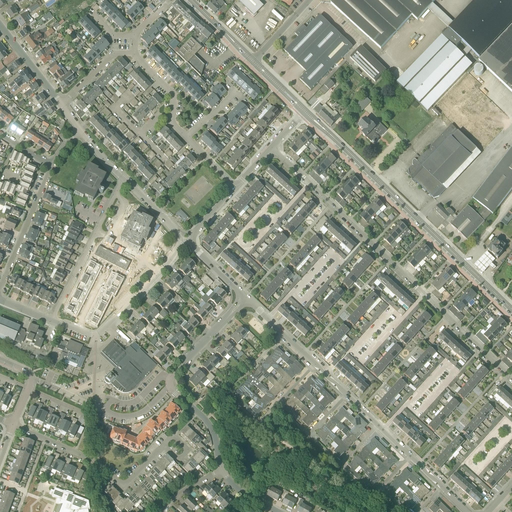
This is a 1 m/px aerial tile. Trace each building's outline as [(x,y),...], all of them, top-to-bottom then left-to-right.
[(1,0),(0,1),(0,8),(6,4),(5,3),(9,0),(11,0),(12,0),(1,0)] [(212,0),(206,6),(214,14),(220,9),(220,8),(224,3),(220,0),(212,0)] [(256,0),(241,0),(239,3),(244,8),(244,9),(244,8),(243,9),(253,18),(257,14),(256,14),(263,7),(256,0)] [(428,9),(449,28),(449,29),(442,36),(397,83),(427,112),(472,65),(465,58),(472,51),(479,58),(511,23),(511,0),(475,0),(454,23),(433,4),(435,0),(334,0),(331,4),(381,49),(412,15),(417,20),(428,9)] [(28,8),(31,13),(40,7),(39,7),(42,5),(39,1),(28,8)] [(101,13),(109,5),(105,1),(99,7),(101,10),(100,12),(101,13)] [(176,2),(171,6),(173,8),(170,12),(172,14),(172,15),(181,5),(178,2),(176,2)] [(141,12),(144,10),(138,3),(134,7),(141,15),(142,14),(141,12)] [(270,15),(281,24),(290,12),(279,3),(270,15)] [(14,5),(8,9),(9,11),(6,13),(10,19),(18,14),(15,10),(17,9),(14,5)] [(112,9),(109,5),(101,13),(102,14),(104,13),(106,15),(112,9)] [(170,16),(172,19),(174,17),(178,13),(180,14),(185,9),(181,5),(172,15),(172,14),(170,16)] [(128,9),(130,11),(136,17),(138,15),(140,16),(141,15),(134,7),(132,6),(128,9)] [(240,23),(244,18),(233,8),(228,12),(240,23)] [(112,9),(106,15),(109,18),(107,19),(108,21),(117,13),(117,12),(116,13),(112,9)] [(177,24),(188,12),(185,9),(180,14),(181,15),(175,22),(177,24)] [(126,15),(133,23),(135,21),(133,20),(136,17),(130,11),(126,15)] [(192,16),(188,12),(177,24),(180,26),(185,20),(187,21),(192,16)] [(31,19),(28,15),(26,13),(16,21),(21,28),(22,27),(23,29),(33,21),(33,20),(32,19),(31,19)] [(45,21),(52,16),(49,13),(43,18),(45,21)] [(120,16),(117,13),(108,21),(110,22),(111,20),(113,23),(120,16)] [(353,47),(320,15),(307,29),(303,25),(295,34),(299,37),(285,52),(307,73),(300,80),(311,91),(353,47)] [(125,28),(126,27),(127,25),(128,24),(124,20),(120,16),(113,23),(116,25),(115,26),(116,27),(118,29),(119,28),(122,31),(125,28)] [(182,29),(184,31),(186,29),(196,19),(192,16),(187,21),(188,23),(182,29)] [(87,21),(85,18),(79,24),(82,28),(90,20),(89,19),(87,21)] [(166,27),(159,19),(157,20),(159,22),(156,24),(162,31),(166,27)] [(196,19),(186,29),(189,31),(193,26),(195,28),(200,23),(199,23),(196,19)] [(90,20),(82,28),(86,32),(92,26),(90,23),(92,22),(90,20)] [(196,28),(197,30),(195,33),(198,35),(200,33),(200,32),(201,33),(206,27),(200,22),(199,23),(200,23),(195,28),(196,28)] [(162,31),(156,24),(154,27),(152,25),(151,27),(158,34),(159,34),(162,31)] [(92,26),(86,32),(90,36),(98,28),(97,27),(95,28),(92,26)] [(159,35),(158,34),(151,27),(150,28),(151,29),(149,32),(156,38),(159,35)] [(207,40),(213,33),(206,27),(201,33),(200,34),(201,35),(198,39),(201,43),(206,38),(207,40)] [(511,93),(511,27),(479,62),(488,71),(488,70),(511,93)] [(26,28),(19,34),(23,39),(30,33),(26,28)] [(45,28),(42,31),(32,38),(31,36),(25,41),(29,46),(45,33),(47,32),(45,28)] [(94,40),(100,34),(97,31),(99,29),(98,28),(90,36),(94,40)] [(146,33),(144,34),(142,36),(143,37),(141,40),(144,43),(145,44),(146,45),(147,46),(152,42),(155,39),(156,38),(149,32),(147,34),(146,33)] [(41,42),(48,37),(45,33),(29,46),(32,51),(42,44),(41,42)] [(177,54),(187,64),(194,56),(202,48),(194,42),(191,38),(180,50),(177,53),(177,54)] [(98,43),(94,47),(101,54),(103,52),(104,53),(106,51),(107,49),(106,49),(109,46),(106,43),(105,42),(104,40),(102,39),(98,43)] [(171,45),(169,46),(173,50),(177,47),(179,44),(175,40),(173,42),(172,43),(171,45)] [(42,50),(36,55),(39,60),(52,50),(50,46),(43,52),(42,50)] [(350,58),(357,65),(359,67),(370,55),(361,46),(350,58)] [(99,56),(101,54),(94,47),(91,51),(99,59),(100,58),(99,56)] [(153,47),(147,53),(149,56),(148,58),(149,59),(157,51),(153,47)] [(52,50),(39,60),(44,66),(55,57),(53,54),(55,53),(52,50)] [(88,55),(94,61),(96,59),(98,60),(99,59),(91,51),(88,55)] [(154,61),(160,55),(157,51),(149,59),(150,60),(152,59),(154,61)] [(94,61),(88,55),(84,59),(88,63),(91,67),(93,65),(91,64),(94,61)] [(164,59),(160,55),(154,61),(157,64),(155,65),(156,67),(164,59)] [(370,55),(359,67),(375,82),(387,71),(370,55)] [(194,56),(187,64),(201,77),(204,66),(194,56)] [(123,69),(127,65),(121,59),(117,63),(123,69)] [(162,69),(168,63),(164,59),(156,67),(158,68),(159,66),(162,69)] [(17,61),(6,70),(4,68),(0,71),(0,73),(2,76),(5,73),(8,76),(21,66),(17,61)] [(56,66),(57,65),(55,62),(49,67),(51,70),(48,72),(51,75),(50,75),(51,76),(52,78),(60,71),(56,66)] [(119,73),(123,69),(117,63),(113,66),(119,73)] [(168,63),(162,69),(164,72),(163,73),(164,74),(172,67),(168,63)] [(109,70),(115,76),(119,73),(113,66),(109,70)] [(175,71),(172,67),(164,74),(165,76),(167,74),(169,77),(175,71)] [(227,76),(231,80),(239,72),(241,70),(240,69),(238,70),(236,69),(237,68),(235,67),(233,69),(227,76)] [(111,80),(115,76),(109,70),(105,74),(111,80)] [(138,72),(136,70),(129,76),(133,80),(141,73),(139,71),(138,72)] [(13,88),(28,75),(25,71),(19,75),(20,77),(10,84),(13,88)] [(69,72),(63,76),(60,71),(52,78),(52,79),(53,78),(53,79),(54,79),(56,82),(59,80),(61,83),(71,75),(69,72)] [(179,74),(175,71),(169,77),(172,79),(170,81),(172,82),(179,74)] [(179,74),(172,82),(173,83),(174,82),(176,83),(177,84),(184,77),(185,76),(182,72),(179,74)] [(239,72),(231,80),(236,84),(244,76),(239,72)] [(141,73),(133,80),(137,84),(143,78),(141,76),(142,75),(141,73)] [(72,76),(59,86),(60,87),(63,91),(69,86),(68,84),(77,78),(74,74),(72,76)] [(102,78),(108,84),(111,80),(105,74),(102,78)] [(32,80),(28,75),(13,88),(12,88),(15,91),(25,83),(26,85),(32,80)] [(236,84),(240,88),(248,80),(250,78),(248,76),(246,78),(244,76),(236,84)] [(188,81),(184,77),(177,84),(178,86),(180,84),(182,87),(188,81)] [(104,88),(108,84),(102,78),(98,82),(104,88)] [(143,78),(137,84),(141,88),(148,81),(146,79),(145,80),(143,78)] [(245,92),(251,85),(250,83),(251,82),(248,80),(240,88),(245,92)] [(326,93),(335,85),(330,80),(322,89),(326,93)] [(145,92),(151,86),(149,84),(150,83),(148,81),(141,88),(145,92)] [(183,91),(184,92),(192,85),(188,81),(182,87),(185,89),(183,91)] [(39,88),(34,82),(28,87),(30,90),(24,95),(26,98),(39,88)] [(104,88),(98,82),(94,85),(95,87),(100,92),(100,91),(104,88)] [(190,95),(196,89),(196,88),(192,85),(184,92),(186,94),(187,92),(190,95)] [(217,85),(216,86),(214,88),(222,96),(226,92),(220,85),(218,87),(217,85)] [(253,86),(251,85),(245,92),(249,96),(257,88),(254,85),(253,86)] [(95,87),(91,91),(97,97),(102,93),(100,91),(100,92),(95,87)] [(211,93),(212,95),(218,100),(222,96),(214,88),(211,91),(212,92),(211,93)] [(249,96),(254,101),(260,93),(259,92),(260,90),(257,88),(249,96)] [(192,100),(200,93),(196,89),(190,95),(192,97),(191,99),(192,100)] [(94,101),(97,97),(91,91),(88,95),(94,101)] [(195,100),(197,102),(204,97),(200,93),(192,100),(193,101),(195,100)] [(39,105),(46,100),(41,94),(37,98),(35,95),(28,101),(30,103),(31,104),(31,105),(33,103),(36,107),(39,105)] [(162,101),(156,94),(152,98),(158,105),(162,101)] [(90,105),(94,101),(88,95),(84,98),(90,105)] [(218,100),(212,95),(208,99),(216,107),(217,105),(218,104),(217,103),(219,101),(218,100)] [(152,98),(150,97),(146,100),(148,102),(154,108),(158,105),(152,98)] [(364,97),(357,105),(362,109),(369,102),(364,97)] [(86,108),(90,105),(84,98),(80,102),(86,108)] [(208,106),(211,109),(214,107),(214,108),(215,107),(216,107),(208,99),(204,102),(205,104),(207,105),(208,106)] [(54,107),(49,102),(39,110),(34,114),(36,117),(39,118),(47,112),(50,115),(55,111),(53,108),(54,107)] [(86,108),(80,102),(76,106),(80,110),(76,114),(80,118),(84,114),(82,112),(86,108)] [(148,102),(144,106),(150,112),(154,108),(148,102)] [(248,109),(240,103),(236,107),(245,115),(245,114),(247,112),(246,111),(248,109)] [(314,110),(317,113),(324,120),(333,112),(327,106),(325,104),(322,107),(319,104),(314,110)] [(275,118),(279,114),(270,105),(266,110),(275,118)] [(150,112),(144,106),(140,110),(146,116),(150,112)] [(243,116),(244,115),(245,115),(236,107),(232,111),(239,118),(241,117),(242,118),(243,116)] [(12,113),(12,112),(10,114),(8,116),(4,121),(9,125),(13,120),(11,118),(11,117),(13,118),(17,113),(19,114),(20,112),(16,109),(14,110),(12,113)] [(264,116),(271,123),(275,118),(266,110),(265,109),(261,114),(264,116)] [(342,115),(345,118),(350,112),(347,109),(342,115)] [(146,116),(140,110),(136,113),(142,120),(146,116)] [(238,120),(239,118),(232,111),(228,116),(237,124),(239,121),(238,120)] [(8,116),(4,112),(0,116),(0,118),(4,121),(8,116)] [(324,120),(331,127),(336,121),(341,117),(338,114),(337,115),(333,112),(324,120)] [(136,113),(132,117),(138,124),(142,120),(136,113)] [(95,116),(89,122),(91,125),(90,126),(92,127),(99,120),(95,116)] [(237,124),(228,116),(224,120),(228,124),(231,127),(233,125),(234,126),(237,124)] [(267,127),(271,123),(264,116),(260,121),(267,127)] [(217,119),(216,121),(224,128),(228,124),(224,120),(222,118),(219,121),(217,119)] [(377,129),(376,128),(373,125),(366,119),(359,127),(364,132),(362,134),(366,138),(367,138),(372,143),(372,145),(374,145),(374,143),(386,131),(380,125),(377,129)] [(97,130),(103,124),(99,120),(92,127),(94,129),(95,128),(97,130)] [(214,126),(220,132),(224,128),(216,121),(215,122),(217,123),(214,126)] [(260,121),(256,126),(257,127),(263,132),(267,127),(260,121)] [(14,124),(11,130),(16,133),(20,127),(14,124)] [(21,136),(25,130),(27,126),(24,124),(22,126),(21,125),(20,127),(16,133),(21,136)] [(107,128),(103,124),(97,130),(99,132),(98,133),(100,135),(107,128)] [(210,127),(209,129),(217,136),(220,132),(214,126),(212,129),(210,127)] [(477,149),(451,126),(450,127),(432,144),(432,145),(417,160),(416,161),(415,161),(414,162),(414,163),(415,164),(406,172),(406,173),(413,179),(412,180),(415,183),(416,182),(432,197),(434,199),(434,198),(439,197),(446,189),(442,186),(477,149)] [(165,127),(158,133),(162,137),(169,130),(168,128),(167,130),(165,127)] [(253,131),(260,137),(265,133),(263,132),(257,127),(253,131)] [(107,128),(100,135),(101,137),(102,136),(105,138),(106,137),(111,132),(110,132),(107,128)] [(169,130),(162,137),(166,141),(172,135),(170,133),(171,132),(169,130)] [(308,141),(310,139),(313,137),(306,130),(302,135),(308,141)] [(29,131),(25,137),(31,141),(35,135),(29,131)] [(107,140),(108,142),(116,135),(112,131),(110,132),(111,132),(106,137),(108,139),(107,140)] [(256,142),(260,137),(253,131),(249,136),(256,142)] [(35,135),(31,141),(37,145),(42,136),(36,132),(35,135)] [(204,146),(211,138),(207,134),(206,135),(205,137),(203,138),(201,141),(203,144),(202,144),(204,146)] [(244,139),(252,146),(256,142),(249,136),(247,134),(243,138),(244,139)] [(49,139),(46,137),(43,135),(42,136),(41,139),(37,145),(43,148),(46,142),(49,139)] [(113,145),(119,138),(116,135),(108,142),(110,144),(111,142),(113,145)] [(166,141),(170,145),(177,138),(175,136),(174,137),(172,135),(166,141)] [(297,139),(304,146),(308,141),(302,135),(297,139)] [(123,142),(119,138),(113,145),(115,147),(114,148),(116,149),(123,142)] [(177,138),(170,145),(173,149),(180,143),(178,141),(179,140),(177,138)] [(211,138),(204,146),(206,148),(207,147),(209,149),(215,142),(211,138)] [(55,141),(52,139),(49,144),(46,142),(43,148),(48,152),(55,141)] [(242,141),(243,142),(241,144),(243,146),(248,151),(252,146),(244,139),(242,141)] [(300,150),(304,146),(297,139),(293,143),(300,150)] [(121,152),(127,146),(123,142),(116,149),(118,151),(119,150),(121,152)] [(215,142),(209,149),(211,151),(210,153),(211,154),(219,146),(215,142)] [(177,153),(185,146),(183,144),(182,145),(180,143),(173,149),(177,153)] [(300,150),(293,143),(289,148),(291,150),(287,154),(289,156),(293,152),(295,154),(296,154),(300,150)] [(129,146),(123,152),(125,154),(124,156),(126,157),(133,150),(129,146)] [(214,153),(217,156),(222,150),(219,146),(211,154),(212,155),(214,153)] [(239,151),(246,157),(250,152),(248,151),(243,146),(239,151)] [(493,214),(494,214),(511,189),(511,147),(473,199),(484,208),(492,213),(493,214)] [(137,154),(133,150),(126,157),(128,159),(129,158),(131,160),(137,154)] [(241,161),(246,157),(239,151),(235,155),(241,161)] [(24,157),(12,152),(9,161),(20,165),(21,163),(24,164),(26,159),(23,158),(24,157)] [(332,164),(336,160),(330,153),(325,158),(332,164)] [(133,165),(141,158),(137,154),(131,160),(133,162),(132,163),(133,165)] [(195,161),(189,155),(185,159),(191,165),(195,161)] [(237,166),(241,161),(235,155),(231,159),(237,166)] [(187,169),(191,165),(185,159),(184,157),(180,161),(187,169)] [(141,158),(133,165),(135,167),(136,166),(138,168),(144,162),(141,158)] [(328,169),(332,164),(325,158),(321,162),(328,169)] [(231,159),(226,164),(233,170),(237,166),(231,159)] [(175,164),(176,165),(177,165),(184,172),(187,169),(180,161),(179,160),(175,164)] [(138,172),(140,174),(147,167),(149,165),(146,161),(145,162),(144,162),(138,168),(137,169),(139,171),(138,172)] [(324,173),(328,169),(321,162),(317,166),(324,173)] [(24,177),(31,180),(36,168),(30,166),(28,165),(23,176),(24,177)] [(175,171),(181,178),(185,174),(184,172),(177,165),(176,165),(173,169),(175,171)] [(272,166),(266,172),(271,177),(277,170),(272,166)] [(330,179),(324,173),(317,166),(309,175),(313,179),(317,175),(319,177),(320,177),(321,179),(324,181),(326,179),(328,181),(330,179)] [(97,192),(101,194),(102,194),(102,193),(103,193),(103,192),(103,191),(102,191),(101,190),(103,186),(101,185),(106,175),(101,173),(101,174),(97,172),(97,170),(93,168),(92,169),(88,167),(84,174),(82,173),(80,179),(78,178),(76,183),(79,184),(75,192),(79,194),(79,196),(83,198),(84,196),(88,198),(88,199),(92,202),(97,192)] [(151,171),(147,167),(140,174),(142,176),(143,175),(145,177),(151,171)] [(277,170),(271,177),(275,181),(281,174),(277,170)] [(145,180),(147,182),(155,175),(151,171),(145,177),(147,179),(145,180)] [(181,178),(175,171),(171,175),(177,181),(181,178)] [(281,174),(275,181),(280,185),(286,179),(281,174)] [(171,175),(167,179),(173,185),(177,181),(171,175)] [(356,187),(360,183),(353,176),(349,181),(356,187)] [(32,180),(31,180),(24,177),(19,188),(19,189),(28,192),(32,180)] [(173,185),(167,179),(163,182),(163,183),(168,188),(169,189),(173,185)] [(280,185),(284,189),(290,183),(286,179),(280,185)] [(164,191),(168,188),(163,183),(163,182),(162,181),(158,185),(164,191)] [(352,191),(356,187),(349,181),(345,185),(352,191)] [(260,192),(264,187),(258,182),(253,186),(260,192)] [(290,183),(284,189),(289,193),(295,187),(290,183)] [(4,186),(0,185),(0,184),(0,194),(1,192),(13,197),(16,191),(17,189),(16,189),(5,184),(4,186)] [(158,185),(154,189),(160,195),(164,191),(158,185)] [(347,196),(349,194),(352,191),(345,185),(341,189),(347,196)] [(256,197),(260,192),(253,186),(249,191),(256,197)] [(289,193),(294,198),(300,191),(295,187),(289,193)] [(343,200),(346,198),(347,196),(341,189),(336,194),(339,196),(341,198),(343,200)] [(251,201),(256,197),(249,191),(245,195),(251,201)] [(29,196),(27,196),(26,195),(21,193),(20,193),(16,204),(24,208),(29,196)] [(56,206),(58,201),(51,199),(52,198),(44,195),(42,200),(56,206)] [(247,206),(251,201),(245,195),(241,200),(247,206)] [(379,210),(384,206),(377,199),(373,204),(379,210)] [(243,210),(247,206),(241,200),(237,205),(243,210)] [(317,207),(310,201),(306,206),(313,211),(317,207)] [(375,214),(379,210),(373,204),(369,208),(375,214)] [(237,205),(232,209),(239,215),(243,210),(237,205)] [(439,205),(434,210),(446,221),(450,216),(451,216),(454,213),(450,209),(446,212),(439,205)] [(306,206),(302,210),(308,216),(313,211),(306,206)] [(467,240),(471,237),(485,222),(484,221),(492,213),(484,208),(477,215),(468,206),(457,217),(455,215),(453,217),(455,219),(450,224),(467,241),(468,241),(467,240)] [(9,214),(11,215),(19,218),(21,212),(11,208),(10,211),(6,210),(4,214),(8,216),(9,214)] [(375,218),(373,217),(375,214),(369,208),(364,212),(373,220),(375,218)] [(176,214),(178,217),(182,221),(184,219),(186,220),(188,218),(180,210),(176,214)] [(298,215),(304,221),(308,216),(302,210),(298,215)] [(39,213),(37,212),(35,218),(43,221),(46,215),(40,212),(39,213)] [(373,220),(364,212),(360,217),(362,219),(358,223),(360,225),(365,221),(367,223),(369,221),(371,222),(374,224),(375,223),(373,220)] [(123,224),(124,224),(125,225),(123,229),(125,230),(120,240),(125,242),(125,241),(129,243),(128,245),(133,247),(134,246),(138,248),(142,241),(144,242),(146,236),(148,237),(150,232),(147,231),(151,223),(147,221),(147,219),(143,217),(142,219),(138,217),(138,216),(134,213),(129,223),(125,222),(125,221),(124,221),(123,222),(123,223),(123,224)] [(228,214),(224,218),(231,224),(235,220),(228,214)] [(298,215),(296,214),(292,218),(293,219),(294,219),(300,225),(304,221),(298,215)] [(282,225),(280,224),(284,219),(282,217),(276,224),(280,228),(282,225)] [(35,218),(33,223),(35,223),(34,225),(40,227),(41,226),(43,227),(44,224),(45,222),(43,221),(35,218)] [(231,224),(224,218),(220,223),(226,229),(231,224)] [(289,224),(296,230),(300,225),(294,219),(293,219),(289,224)] [(14,230),(16,224),(7,220),(4,228),(10,231),(10,229),(14,230)] [(329,220),(323,227),(328,231),(334,225),(329,220)] [(82,228),(83,225),(75,221),(74,223),(72,222),(69,228),(80,233),(82,228)] [(409,235),(408,234),(409,234),(408,233),(410,231),(401,222),(397,226),(406,235),(406,236),(407,236),(407,237),(409,235)] [(222,234),(226,229),(220,223),(216,228),(222,234)] [(272,233),(276,229),(278,230),(280,228),(276,224),(269,231),(272,233)] [(285,229),(292,235),(296,230),(289,224),(285,229)] [(332,235),(338,229),(334,225),(328,231),(332,235)] [(392,231),(399,237),(401,240),(406,235),(397,226),(392,231)] [(36,237),(39,231),(33,228),(32,230),(30,229),(28,234),(36,237)] [(77,238),(80,233),(69,228),(67,232),(69,233),(77,238)] [(218,238),(222,234),(216,228),(212,232),(218,238)] [(337,240),(343,233),(338,229),(332,235),(337,240)] [(320,231),(319,232),(318,232),(316,235),(321,239),(323,236),(324,235),(322,233),(320,231)] [(395,242),(399,237),(392,231),(388,235),(395,242)] [(207,237),(214,243),(218,238),(212,232),(207,237)] [(69,233),(67,238),(75,242),(77,238),(69,233)] [(283,244),(287,239),(281,233),(277,238),(283,244)] [(342,244),(348,237),(343,233),(337,240),(342,244)] [(2,235),(0,234),(0,238),(9,243),(11,237),(3,234),(2,235)] [(28,234),(26,239),(28,240),(27,241),(33,243),(36,245),(38,238),(36,237),(28,234)] [(398,244),(395,242),(388,235),(384,240),(386,242),(382,246),(384,248),(388,244),(390,246),(391,246),(393,248),(393,249),(398,244)] [(495,241),(487,250),(488,250),(487,250),(491,254),(491,253),(496,257),(496,259),(498,259),(498,257),(500,255),(503,253),(501,251),(506,246),(502,242),(504,239),(500,235),(498,238),(498,239),(496,242),(495,241)] [(321,242),(315,236),(311,241),(317,246),(321,242)] [(203,242),(210,247),(214,243),(207,237),(203,242)] [(346,248),(352,241),(348,237),(342,244),(346,248)] [(0,244),(7,247),(9,243),(0,238),(0,244)] [(64,242),(73,246),(75,242),(67,238),(64,242)] [(279,248),(283,244),(277,238),(273,242),(279,248)] [(64,248),(71,251),(73,246),(64,242),(62,241),(59,245),(62,246),(64,248)] [(313,251),(317,246),(311,241),(306,245),(313,251)] [(346,248),(351,252),(357,246),(352,241),(346,248)] [(275,253),(279,248),(273,242),(268,247),(275,253)] [(335,242),(332,245),(330,247),(335,251),(337,249),(339,247),(335,242)] [(35,250),(35,249),(32,248),(32,247),(26,244),(25,246),(23,245),(21,250),(29,254),(32,255),(33,251),(35,252),(35,250)] [(309,256),(313,251),(306,245),(302,250),(309,256)] [(432,252),(425,245),(420,249),(428,257),(430,259),(431,260),(435,255),(432,252)] [(60,251),(62,252),(70,257),(73,252),(71,251),(64,248),(62,246),(60,247),(59,249),(59,250),(60,251)] [(102,248),(98,246),(97,246),(93,255),(100,259),(101,259),(105,250),(102,248)] [(223,251),(220,249),(218,247),(214,251),(217,253),(216,253),(219,256),(223,251)] [(275,253),(268,247),(264,252),(271,258),(275,253)] [(416,254),(423,260),(427,256),(420,249),(416,254)] [(28,256),(29,254),(21,250),(19,255),(21,256),(20,257),(29,261),(30,257),(28,256)] [(108,263),(113,254),(109,252),(110,252),(105,250),(101,259),(108,263)] [(304,260),(309,256),(302,250),(298,254),(304,260)] [(316,254),(320,258),(325,253),(322,251),(320,250),(316,254)] [(231,255),(226,251),(220,257),(225,261),(231,255)] [(68,261),(70,257),(62,252),(60,257),(68,261)] [(264,252),(260,256),(266,262),(271,258),(264,252)] [(108,263),(116,267),(121,258),(120,258),(117,256),(113,254),(108,263)] [(304,260),(298,254),(294,259),(300,265),(304,260)] [(314,257),(312,259),(314,260),(316,263),(320,258),(316,254),(314,257)] [(419,265),(423,260),(416,254),(412,258),(419,265)] [(491,265),(494,262),(486,254),(473,268),(482,276),(488,269),(491,271),(494,268),(491,265)] [(235,259),(231,255),(225,261),(229,266),(235,259)] [(374,261),(367,255),(363,260),(370,266),(374,261)] [(260,256),(256,261),(262,267),(266,262),(260,256)] [(60,257),(57,261),(66,266),(68,261),(60,257)] [(121,258),(116,267),(124,271),(129,262),(125,260),(124,260),(121,258)] [(370,266),(363,260),(361,258),(357,263),(359,265),(366,270),(370,266)] [(412,258),(408,263),(404,267),(408,271),(412,267),(414,269),(419,265),(412,258)] [(240,263),(235,259),(229,266),(234,270),(240,263)] [(294,259),(290,264),(296,270),(300,265),(294,259)] [(491,272),(495,275),(499,268),(500,268),(503,264),(505,261),(504,259),(500,262),(496,266),(491,272)] [(56,266),(59,268),(64,270),(66,266),(57,261),(55,260),(52,264),(56,266)] [(190,271),(190,270),(195,266),(189,260),(184,265),(190,271)] [(85,271),(94,276),(98,268),(89,263),(86,267),(87,268),(85,271)] [(245,267),(240,263),(234,270),(239,274),(245,267)] [(361,275),(366,270),(359,265),(357,263),(353,268),(355,269),(361,275)] [(184,279),(188,283),(192,286),(193,285),(192,283),(191,282),(192,281),(191,280),(188,277),(192,273),(190,270),(190,271),(184,265),(179,270),(186,276),(184,279)] [(249,272),(245,267),(239,274),(243,278),(249,272)] [(55,275),(63,279),(66,275),(63,273),(65,270),(64,270),(59,268),(58,270),(57,270),(55,275)] [(288,279),(292,274),(286,268),(281,273),(288,279)] [(457,281),(453,277),(455,275),(448,268),(444,272),(453,281),(455,283),(457,281)] [(351,274),(357,280),(361,275),(355,269),(351,274)] [(338,275),(340,273),(338,270),(331,277),(335,280),(335,281),(340,276),(338,275)] [(83,275),(81,279),(90,283),(94,276),(85,271),(83,275)] [(248,282),(254,276),(249,272),(243,278),(248,282)] [(446,283),(449,285),(453,281),(444,272),(440,277),(446,283)] [(284,283),(288,279),(281,273),(277,277),(284,283)] [(107,282),(116,287),(117,283),(118,283),(120,279),(111,274),(107,282)] [(182,280),(175,274),(170,279),(176,285),(179,288),(184,283),(181,281),(182,280)] [(353,284),(357,280),(351,274),(347,278),(353,284)] [(392,281),(387,277),(386,278),(382,274),(377,280),(381,283),(378,287),(383,291),(386,288),(392,281)] [(55,275),(53,279),(51,282),(53,283),(58,286),(59,283),(61,284),(63,279),(55,275)] [(10,284),(14,286),(18,279),(19,278),(14,276),(10,284)] [(213,283),(210,280),(208,277),(203,282),(209,287),(213,283)] [(280,288),(284,283),(277,277),(273,282),(280,288)] [(325,284),(327,286),(332,282),(332,283),(335,280),(331,277),(325,284)] [(442,288),(446,283),(440,277),(436,281),(442,288)] [(342,283),(349,289),(353,284),(347,278),(342,283)] [(18,290),(22,282),(18,279),(14,286),(13,288),(18,290)] [(77,287),(86,291),(90,283),(81,279),(79,283),(77,287),(77,286),(77,287)] [(170,279),(165,284),(171,290),(174,287),(179,291),(181,289),(179,288),(176,285),(170,279)] [(32,286),(30,285),(32,281),(29,280),(27,284),(22,292),(27,295),(32,286)] [(390,292),(396,286),(392,281),(386,288),(390,292)] [(427,290),(429,292),(432,294),(436,290),(438,292),(442,288),(436,281),(427,290)] [(27,284),(22,282),(18,290),(22,292),(27,284)] [(101,289),(112,295),(114,291),(114,290),(115,287),(116,287),(107,282),(103,290),(101,289)] [(275,293),(280,288),(273,282),(269,287),(275,293)] [(36,288),(32,286),(27,295),(32,297),(32,296),(36,288)] [(395,296),(401,290),(396,286),(390,292),(395,296)] [(37,298),(41,290),(36,287),(36,288),(32,296),(37,298)] [(75,290),(73,294),(82,299),(86,291),(77,287),(75,290)] [(265,291),(271,297),(275,293),(269,287),(265,291)] [(340,298),(345,294),(338,288),(334,292),(340,298)] [(97,297),(106,301),(107,298),(108,298),(110,294),(112,295),(101,289),(97,297)] [(325,292),(321,289),(317,294),(319,296),(321,297),(325,292)] [(477,301),(474,298),(477,296),(470,289),(466,293),(475,303),(475,302),(475,303),(477,301)] [(41,300),(46,292),(41,290),(37,298),(41,300)] [(226,296),(220,290),(215,295),(221,301),(226,296)] [(399,300),(406,294),(401,290),(395,296),(399,300)] [(271,297),(265,291),(260,296),(267,302),(271,297)] [(46,303),(50,294),(46,292),(41,300),(46,303)] [(330,297),(336,303),(340,298),(334,292),(330,297)] [(167,304),(170,307),(175,302),(173,300),(172,299),(166,293),(161,298),(167,304)] [(210,299),(216,306),(221,301),(215,295),(213,293),(208,297),(205,294),(205,295),(203,297),(208,301),(210,299)] [(379,299),(373,293),(368,297),(375,303),(377,306),(381,301),(379,299)] [(468,304),(471,307),(475,303),(466,293),(461,298),(468,304)] [(55,296),(50,294),(46,303),(50,305),(51,303),(54,305),(56,299),(54,298),(55,296)] [(69,302),(78,307),(82,299),(73,294),(71,298),(71,299),(69,302)] [(410,298),(406,294),(399,300),(398,302),(403,306),(404,305),(410,298)] [(184,302),(177,295),(175,298),(180,302),(182,304),(184,302)] [(106,301),(97,297),(93,304),(102,309),(104,305),(105,301),(106,302),(106,301)] [(326,302),(332,307),(336,303),(330,297),(326,302)] [(371,308),(375,303),(368,297),(364,302),(371,308)] [(161,298),(156,303),(162,309),(165,306),(170,311),(172,309),(170,307),(167,304),(161,298)] [(408,310),(415,302),(410,298),(404,305),(406,307),(405,308),(408,310)] [(464,309),(468,304),(461,298),(457,302),(464,309)] [(78,307),(69,302),(69,303),(68,306),(67,306),(65,310),(74,315),(78,307)] [(321,306),(328,312),(332,307),(326,302),(321,306)] [(366,313),(371,308),(364,302),(360,307),(366,313)] [(457,302),(453,307),(449,311),(453,315),(458,311),(460,313),(464,309),(457,302)] [(380,308),(384,312),(388,307),(384,303),(380,308)] [(100,313),(102,309),(93,304),(89,312),(98,317),(98,316),(99,313),(100,313)] [(197,314),(203,320),(208,315),(201,309),(196,304),(194,306),(199,311),(197,314)] [(208,315),(212,310),(206,304),(201,309),(208,315)] [(288,309),(283,305),(277,312),(282,316),(288,309)] [(317,311),(324,317),(328,312),(321,306),(317,311)] [(158,314),(152,307),(147,313),(154,319),(158,314)] [(288,309),(282,316),(287,320),(293,313),(294,311),(290,307),(288,309)] [(362,317),(366,313),(360,307),(356,311),(362,317)] [(406,312),(405,312),(401,308),(397,312),(402,316),(406,312)] [(317,311),(313,315),(319,321),(324,317),(317,311)] [(352,316),(358,322),(362,317),(356,311),(352,316)] [(488,311),(486,313),(491,318),(494,321),(503,329),(507,325),(498,316),(496,318),(488,311)] [(89,312),(85,320),(94,325),(96,320),(98,317),(89,312)] [(432,318),(425,312),(421,317),(428,323),(432,318)] [(147,313),(142,318),(149,324),(154,319),(147,313)] [(297,318),(293,313),(287,320),(291,324),(297,318)] [(352,316),(347,320),(354,326),(358,322),(352,316)] [(417,321),(423,327),(428,323),(421,317),(417,321)] [(194,329),(198,324),(192,318),(187,323),(194,329)] [(296,328),(302,322),(297,318),(291,324),(296,328)] [(492,327),(499,334),(503,329),(494,321),(491,318),(487,322),(492,327)] [(20,328),(0,319),(0,338),(13,344),(14,341),(20,343),(21,342),(23,342),(26,336),(26,333),(25,333),(25,332),(24,331),(20,329),(20,328)] [(408,321),(405,319),(401,324),(403,326),(405,327),(409,323),(408,321)] [(187,323),(187,324),(185,321),(180,326),(177,323),(175,326),(185,335),(187,333),(189,335),(194,329),(187,323)] [(413,326),(419,332),(423,327),(417,321),(413,326)] [(140,333),(145,328),(138,322),(133,327),(140,333)] [(301,332),(306,326),(302,322),(296,328),(301,332)] [(30,324),(26,333),(26,336),(28,337),(26,340),(32,343),(33,341),(36,342),(34,347),(40,350),(44,341),(41,339),(44,333),(37,331),(39,328),(30,324)] [(350,331),(343,325),(339,330),(346,336),(350,331)] [(170,335),(174,338),(173,338),(180,344),(185,339),(183,337),(185,335),(175,326),(173,328),(178,333),(176,335),(172,332),(170,335)] [(305,337),(311,330),(306,326),(301,332),(305,337)] [(408,330),(415,336),(419,332),(413,326),(408,330)] [(134,341),(136,339),(135,338),(137,335),(141,339),(141,338),(143,339),(144,339),(148,344),(149,342),(142,335),(140,333),(133,327),(129,332),(126,334),(134,341)] [(499,334),(492,327),(488,332),(495,338),(499,334)] [(242,339),(247,334),(241,328),(236,333),(242,339)] [(397,328),(393,333),(395,335),(397,337),(401,332),(397,328)] [(342,340),(346,336),(339,330),(335,334),(342,340)] [(404,335),(411,341),(415,336),(408,330),(404,335)] [(444,331),(438,338),(443,342),(449,336),(444,331)] [(488,332),(484,336),(486,338),(482,343),(484,345),(488,340),(490,343),(495,338),(488,332)] [(236,333),(231,338),(237,344),(242,339),(236,333)] [(331,339),(337,345),(339,346),(343,341),(342,340),(335,334),(331,339)] [(406,345),(407,346),(411,341),(404,335),(398,342),(404,347),(406,345)] [(443,342),(447,346),(453,340),(449,336),(443,342)] [(169,343),(175,349),(180,344),(173,338),(169,343)] [(333,349),(337,345),(331,339),(327,343),(333,349)] [(133,390),(157,366),(140,350),(136,353),(129,347),(125,352),(113,340),(108,345),(101,353),(117,368),(112,373),(111,372),(104,379),(104,380),(104,381),(104,382),(105,383),(106,384),(107,385),(108,385),(109,385),(110,385),(111,384),(117,391),(118,391),(119,392),(120,392),(121,393),(122,393),(123,394),(124,394),(125,394),(127,394),(128,393),(129,393),(130,393),(131,392),(132,392),(133,391),(133,390)] [(453,340),(447,346),(452,351),(458,344),(453,340)] [(86,349),(83,348),(82,347),(83,346),(69,341),(68,343),(65,341),(64,343),(61,342),(60,344),(58,344),(57,349),(62,351),(57,363),(63,365),(65,360),(77,365),(76,367),(81,369),(89,350),(86,349)] [(233,348),(227,342),(222,347),(228,353),(233,348)] [(333,349),(327,343),(322,348),(331,356),(335,351),(333,349)] [(400,345),(399,347),(396,344),(392,349),(398,355),(402,350),(404,348),(400,345)] [(455,357),(457,355),(463,348),(458,344),(452,351),(450,353),(455,357)] [(166,358),(171,353),(165,347),(162,350),(159,347),(157,349),(157,350),(160,352),(166,358)] [(222,347),(217,352),(224,358),(228,353),(222,347)] [(432,357),(436,353),(430,347),(426,351),(432,357)] [(290,359),(278,348),(275,350),(276,351),(270,357),(269,357),(276,363),(280,358),(286,363),(290,359)] [(318,353),(325,359),(327,360),(331,356),(322,348),(318,353)] [(461,359),(467,352),(463,348),(457,355),(461,359)] [(394,359),(398,355),(392,349),(388,353),(394,359)] [(380,355),(378,353),(376,351),(372,356),(374,358),(376,359),(380,355)] [(428,362),(432,357),(426,351),(422,356),(428,362)] [(160,352),(155,357),(161,363),(166,358),(160,352)] [(460,360),(465,364),(472,357),(467,352),(461,359),(460,360)] [(390,364),(394,359),(388,353),(383,358),(390,364)] [(417,361),(424,367),(428,362),(422,356),(417,361)] [(219,363),(213,357),(208,362),(214,368),(219,363)] [(267,372),(272,367),(277,372),(281,368),(276,363),(269,357),(266,359),(267,360),(261,366),(267,372)] [(299,373),(302,371),(297,367),(300,364),(292,357),(290,359),(286,363),(291,368),(286,373),(292,379),(299,373)] [(386,369),(390,364),(383,358),(379,363),(386,369)] [(420,371),(424,367),(417,361),(413,365),(420,371)] [(208,362),(203,367),(210,373),(214,368),(208,362)] [(346,366),(341,362),(335,368),(340,372),(346,366)] [(381,373),(386,369),(379,363),(375,367),(381,373)] [(476,369),(478,371),(485,377),(489,372),(480,364),(476,369)] [(260,365),(258,368),(259,369),(252,375),(252,374),(251,375),(258,381),(263,376),(269,381),(272,377),(267,372),(261,366),(260,365)] [(415,376),(420,371),(413,365),(409,370),(415,376)] [(350,370),(346,366),(340,372),(345,377),(350,370)] [(375,367),(371,372),(377,378),(381,373),(375,367)] [(293,380),(292,379),(286,373),(281,368),(277,372),(282,378),(278,382),(284,388),(290,382),(291,382),(293,380)] [(352,368),(350,370),(345,377),(349,381),(355,374),(357,372),(352,368)] [(409,370),(405,375),(411,381),(415,376),(409,370)] [(206,378),(199,371),(194,376),(203,385),(208,380),(211,382),(213,380),(208,375),(206,378)] [(485,377),(478,371),(474,376),(481,382),(485,377)] [(360,379),(355,374),(349,381),(354,385),(360,379)] [(262,385),(258,381),(251,375),(249,377),(250,378),(244,384),(250,390),(254,385),(260,390),(264,386),(262,385)] [(190,381),(196,387),(198,384),(201,387),(204,385),(203,385),(194,376),(190,381)] [(481,382),(474,376),(470,380),(476,386),(481,382)] [(276,398),(275,397),(281,391),(282,392),(284,389),(284,388),(278,382),(272,377),(269,381),(274,386),(269,391),(275,397),(276,398)] [(318,378),(315,381),(311,377),(308,379),(309,380),(303,386),(310,394),(312,389),(313,387),(319,392),(323,388),(325,385),(318,378)] [(364,383),(360,379),(354,385),(358,389),(364,383)] [(403,390),(405,387),(407,389),(409,387),(411,384),(405,379),(403,381),(401,379),(396,384),(403,390)] [(421,380),(419,382),(417,383),(416,383),(413,386),(417,389),(423,383),(421,381),(421,380)] [(470,380),(466,385),(472,391),(476,386),(470,380)] [(235,393),(241,399),(246,394),(251,399),(255,395),(254,394),(250,390),(244,384),(243,383),(240,386),(241,387),(235,393)] [(363,393),(369,387),(364,383),(358,389),(363,393)] [(399,394),(403,390),(396,384),(392,389),(399,394)] [(472,391),(466,385),(461,390),(468,395),(472,391)] [(267,407),(266,406),(273,400),(276,398),(275,397),(269,391),(266,388),(264,386),(260,390),(265,395),(260,400),(267,407)] [(310,402),(314,397),(313,396),(310,394),(303,386),(302,386),(300,388),(300,389),(294,395),(300,401),(305,396),(310,402)] [(319,392),(323,396),(318,401),(326,408),(332,402),(332,403),(335,400),(323,388),(319,392)] [(499,391),(494,397),(499,401),(501,399),(507,392),(502,388),(501,389),(499,391)] [(2,405),(3,405),(7,407),(11,398),(8,396),(10,390),(8,389),(4,398),(2,397),(0,401),(3,403),(2,405)] [(394,399),(399,394),(392,389),(388,393),(394,399)] [(457,394),(464,400),(468,395),(461,390),(457,394)] [(511,397),(507,392),(501,399),(505,403),(511,397)] [(390,404),(394,399),(388,393),(384,398),(390,404)] [(256,405),(252,410),(246,404),(243,407),(252,416),(255,413),(257,415),(264,409),(265,409),(267,407),(260,400),(256,396),(255,395),(251,399),(256,405)] [(290,415),(293,412),(291,410),(296,405),(301,411),(305,406),(300,401),(294,395),(293,395),(291,397),(292,398),(285,405),(288,407),(285,410),(290,415)] [(456,409),(460,405),(457,402),(460,400),(453,395),(451,397),(453,399),(449,403),(456,409)] [(326,409),(326,408),(318,401),(315,399),(314,397),(310,402),(314,405),(309,410),(317,417),(323,411),(324,412),(326,409)] [(386,408),(390,404),(384,398),(380,402),(386,408)] [(125,435),(126,432),(123,431),(123,432),(114,428),(115,427),(112,426),(108,435),(107,435),(103,443),(107,445),(109,439),(121,444),(120,445),(136,453),(137,452),(139,451),(140,452),(151,440),(150,439),(159,430),(161,432),(180,413),(184,416),(187,413),(180,407),(179,408),(172,401),(170,402),(171,403),(168,406),(169,407),(163,413),(162,412),(160,415),(161,416),(153,424),(150,421),(148,423),(149,424),(142,431),(143,432),(136,439),(125,435)] [(375,407),(382,413),(386,408),(380,402),(375,407)] [(32,407),(27,416),(31,418),(31,420),(32,420),(34,421),(35,420),(36,418),(33,416),(34,412),(36,413),(40,404),(37,403),(35,408),(32,407)] [(449,403),(445,408),(451,414),(456,409),(449,403)] [(39,421),(43,411),(40,410),(41,408),(43,405),(40,404),(36,413),(34,412),(33,416),(36,418),(35,420),(34,421),(34,423),(33,424),(37,425),(39,421)] [(436,408),(432,404),(428,409),(430,411),(432,413),(436,408)] [(490,414),(494,410),(488,404),(483,408),(490,414)] [(307,416),(302,421),(308,427),(314,420),(315,421),(318,418),(317,417),(309,410),(305,406),(301,411),(307,416)] [(342,424),(347,419),(351,423),(354,419),(342,407),(340,410),(340,411),(334,417),(342,424)] [(46,425),(47,423),(44,421),(46,417),(48,418),(52,409),(49,408),(48,411),(47,413),(43,411),(39,421),(43,423),(42,425),(46,426),(47,425),(46,425)] [(451,414),(445,408),(441,413),(447,418),(451,414)] [(486,419),(490,414),(483,408),(479,413),(486,419)] [(52,415),(53,413),(54,410),(52,409),(48,418),(46,417),(44,421),(47,423),(46,425),(50,427),(55,417),(52,415)] [(447,418),(441,413),(438,411),(434,415),(437,417),(443,423),(447,418)] [(60,413),(59,416),(58,418),(55,417),(50,427),(54,428),(54,430),(56,431),(57,431),(58,430),(59,428),(55,426),(57,422),(59,423),(63,414),(60,413)] [(482,423),(486,419),(479,413),(475,418),(482,423)] [(63,421),(64,418),(66,415),(63,414),(59,423),(57,422),(55,426),(59,428),(58,430),(62,432),(66,422),(63,421)] [(405,418),(401,414),(398,416),(393,423),(397,427),(403,420),(405,418)] [(358,415),(354,419),(351,423),(356,428),(351,433),(357,439),(363,433),(364,433),(367,431),(364,429),(368,425),(358,415)] [(342,432),(346,428),(342,424),(334,417),(334,416),(331,419),(332,420),(326,426),(331,432),(336,427),(342,432)] [(437,417),(432,422),(439,428),(443,423),(437,417)] [(62,432),(66,434),(65,435),(69,437),(70,435),(69,435),(70,433),(67,431),(69,428),(70,428),(75,419),(72,418),(69,423),(66,422),(62,432)] [(471,422),(477,428),(482,423),(475,418),(471,422)] [(77,420),(75,419),(70,428),(69,428),(67,431),(70,433),(69,435),(70,435),(69,437),(68,438),(72,440),(73,439),(78,427),(75,426),(77,420)] [(408,425),(403,420),(397,427),(402,431),(408,425)] [(432,422),(428,426),(435,432),(439,428),(432,422)] [(467,427),(473,433),(477,428),(471,422),(467,427)] [(317,435),(323,441),(328,436),(333,441),(337,437),(336,436),(331,432),(326,426),(325,425),(323,428),(323,429),(317,435)] [(412,429),(408,425),(402,431),(406,435),(412,429)] [(190,430),(187,426),(179,434),(182,437),(190,430)] [(469,437),(473,433),(467,427),(462,431),(465,434),(463,436),(469,441),(472,439),(469,437)] [(342,432),(347,437),(342,442),(349,449),(348,448),(355,442),(358,440),(357,439),(351,433),(346,428),(342,432)] [(411,439),(417,433),(412,429),(406,435),(411,439)] [(193,432),(190,430),(182,437),(186,440),(193,432)] [(416,443),(421,437),(423,435),(419,431),(417,433),(411,439),(416,443)] [(186,440),(189,443),(196,435),(193,432),(186,440)] [(196,435),(189,443),(192,446),(199,438),(196,435)] [(206,441),(204,439),(201,436),(199,438),(192,446),(195,449),(197,447),(202,441),(203,443),(206,441)] [(461,446),(465,442),(458,436),(454,441),(461,446)] [(338,446),(334,451),(340,457),(346,451),(347,451),(349,449),(342,442),(338,438),(337,437),(333,441),(338,446)] [(420,448),(426,441),(421,437),(416,443),(420,448)] [(382,454),(386,450),(374,438),(371,440),(372,441),(366,447),(372,453),(377,448),(382,454)] [(32,447),(34,442),(24,439),(23,443),(32,447)] [(389,445),(382,439),(379,441),(386,448),(389,445)] [(208,443),(206,441),(203,443),(202,441),(197,447),(200,449),(204,454),(207,451),(204,448),(208,443)] [(456,451),(461,446),(454,441),(450,445),(456,451)] [(456,451),(450,445),(446,450),(452,455),(456,451)] [(372,453),(366,447),(365,447),(363,449),(364,450),(357,456),(363,462),(368,457),(373,463),(377,459),(372,453)] [(197,452),(204,460),(207,456),(204,454),(200,449),(197,452)] [(398,461),(386,450),(382,454),(388,459),(383,464),(389,470),(395,463),(396,464),(398,461)] [(442,454),(448,460),(452,455),(446,450),(442,454)] [(194,456),(201,463),(204,460),(197,452),(194,456)] [(53,463),(57,454),(54,453),(52,459),(49,457),(44,466),(43,469),(48,471),(48,470),(51,472),(52,470),(53,468),(50,466),(51,463),(53,463)] [(56,472),(60,462),(57,461),(60,455),(57,454),(53,463),(51,463),(50,466),(53,468),(52,470),(51,472),(51,473),(55,475),(56,472)] [(437,459),(444,465),(448,460),(442,454),(437,459)] [(170,465),(173,462),(166,455),(163,458),(170,465)] [(191,459),(198,466),(201,463),(194,456),(191,459)] [(357,480),(360,477),(355,471),(359,466),(365,472),(369,468),(367,466),(363,462),(357,456),(354,458),(355,459),(348,466),(351,469),(349,471),(357,480)] [(63,477),(64,475),(64,473),(61,472),(63,468),(64,468),(69,459),(66,458),(63,464),(60,462),(56,472),(60,474),(59,475),(63,477)] [(170,465),(163,458),(160,461),(167,468),(170,465)] [(64,473),(64,475),(68,477),(72,467),(69,466),(71,460),(69,459),(64,468),(63,468),(61,472),(64,473)] [(188,462),(195,469),(198,466),(191,459),(188,462)] [(387,473),(390,470),(389,470),(383,464),(377,459),(373,463),(379,468),(374,473),(381,479),(380,479),(386,472),(387,473)] [(444,465),(437,459),(433,464),(440,470),(444,465)] [(511,464),(507,460),(503,464),(509,470),(511,467),(511,464)] [(167,468),(160,461),(157,464),(164,471),(167,468)] [(185,465),(192,472),(195,469),(188,462),(185,465)] [(75,469),(72,467),(68,477),(66,480),(72,483),(73,481),(74,482),(75,480),(76,478),(73,477),(74,473),(76,473),(80,464),(77,463),(75,469)] [(75,480),(79,482),(81,478),(85,480),(88,475),(80,471),(83,465),(80,464),(76,473),(74,473),(73,477),(76,478),(75,480)] [(154,467),(161,474),(164,471),(157,464),(154,467)] [(503,464),(498,469),(505,475),(509,470),(503,464)] [(185,465),(182,467),(182,468),(189,475),(192,472),(185,465)] [(158,477),(161,474),(154,467),(151,470),(158,477)] [(370,469),(369,468),(365,472),(364,473),(368,477),(368,479),(364,483),(368,487),(369,486),(371,488),(378,481),(378,482),(381,479),(374,473),(370,469)] [(414,484),(418,480),(420,477),(413,471),(411,474),(406,468),(403,471),(404,472),(398,478),(404,484),(408,479),(414,484)] [(494,474),(501,480),(505,475),(498,469),(494,474)] [(158,477),(151,470),(148,473),(155,480),(158,482),(161,479),(158,477)] [(147,478),(152,483),(155,480),(148,473),(145,476),(147,478)] [(461,477),(456,473),(450,479),(455,484),(461,477)] [(490,478),(497,484),(501,480),(494,474),(490,478)] [(10,477),(9,481),(8,481),(18,485),(20,481),(10,477)] [(397,495),(395,493),(400,488),(405,493),(409,489),(404,484),(398,478),(397,477),(394,480),(395,481),(389,487),(392,490),(389,493),(394,498),(397,495)] [(465,481),(461,477),(455,484),(460,488),(465,481)] [(155,485),(152,483),(147,478),(144,481),(152,488),(155,485)] [(490,478),(486,483),(492,489),(497,484),(490,478)] [(430,492),(418,480),(414,484),(419,490),(414,495),(421,500),(427,494),(430,492)] [(149,491),(152,488),(144,481),(142,484),(149,491)] [(464,492),(470,485),(465,481),(460,488),(464,492)] [(270,491),(268,496),(272,499),(277,490),(272,488),(274,485),(271,483),(268,489),(270,491)] [(138,487),(146,494),(149,491),(142,484),(138,487)] [(208,495),(216,486),(215,488),(210,484),(206,488),(203,485),(198,491),(201,494),(203,491),(208,495)] [(108,489),(104,493),(108,496),(115,488),(112,485),(110,487),(108,485),(106,488),(108,489)] [(475,489),(470,485),(464,492),(469,496),(475,490),(475,489)] [(220,490),(216,486),(208,495),(213,499),(220,490)] [(136,490),(143,497),(146,494),(138,487),(136,490)] [(118,491),(115,488),(108,496),(111,499),(118,491)] [(407,509),(409,507),(412,509),(418,503),(419,503),(421,501),(421,500),(414,495),(409,489),(405,493),(411,498),(404,506),(407,509)] [(88,511),(88,510),(88,509),(89,509),(88,501),(59,490),(60,491),(57,499),(61,501),(60,505),(59,504),(55,511),(88,511)] [(133,493),(140,500),(143,497),(136,490),(133,493)] [(272,499),(277,501),(280,496),(283,497),(286,491),(284,490),(282,493),(277,490),(272,499)] [(475,490),(469,496),(473,500),(479,494),(475,490)] [(121,494),(118,491),(111,499),(114,502),(120,495),(121,494)] [(285,499),(283,504),(287,507),(292,498),(287,496),(289,493),(289,492),(287,492),(286,491),(283,497),(285,499)] [(13,500),(14,495),(5,492),(3,496),(13,500)] [(220,505),(228,497),(224,492),(216,501),(220,505)] [(133,493),(130,496),(137,503),(140,500),(133,493)] [(478,505),(484,498),(479,494),(473,500),(478,505)] [(123,498),(120,495),(114,502),(112,503),(115,506),(122,499),(123,498)] [(137,503),(130,496),(127,499),(134,506),(137,503)] [(227,498),(228,497),(220,505),(224,510),(231,502),(227,498)] [(189,498),(184,502),(188,506),(186,509),(189,511),(191,511),(197,506),(189,498)] [(287,507),(292,509),(295,504),(298,505),(301,499),(299,498),(297,501),(292,498),(287,507)] [(128,511),(134,506),(127,499),(125,501),(124,499),(123,501),(122,499),(115,506),(115,507),(120,511),(121,511),(124,509),(127,511),(128,511)] [(300,507),(297,511),(303,511),(307,507),(302,504),(304,501),(301,499),(298,505),(300,507)] [(429,509),(432,511),(437,511),(440,510),(442,511),(448,511),(449,511),(437,499),(435,502),(436,502),(429,509)]
